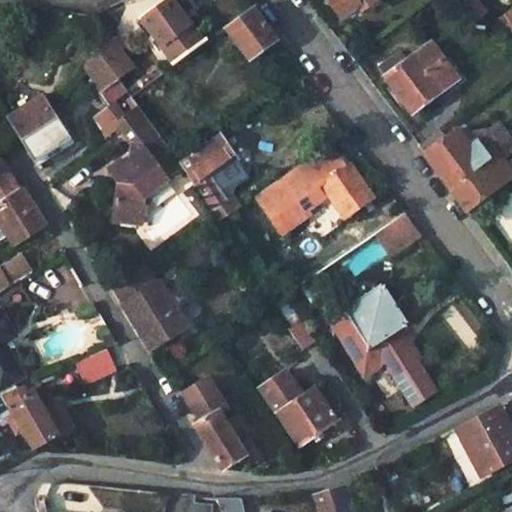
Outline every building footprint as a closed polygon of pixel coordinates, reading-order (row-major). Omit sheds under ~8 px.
[(202,39),(188,20),(193,16),(188,9),(186,8),(183,7),(181,8),(180,9),(172,0),(171,0),(143,21),(173,62),(202,39)] [(327,0),(340,18),(359,4),(364,11),(379,0),(327,0)] [(488,11),(478,0),(464,0),(459,4),(474,23),(488,11)] [(277,42),(252,9),(225,30),(249,63),(277,42)] [(511,16),(511,15),(499,24),(511,40),(511,16)] [(100,54),(117,78),(131,68),(112,42),(100,54)] [(456,83),(429,48),(403,67),(396,58),(378,71),(411,116),(456,83)] [(100,54),(84,70),(90,78),(110,105),(127,92),(117,78),(100,54)] [(110,105),(123,124),(140,111),(127,92),(110,105)] [(8,115),(36,160),(67,140),(40,96),(8,115)] [(123,124),(110,105),(91,119),(104,138),(120,127),(120,126),(123,124)] [(147,192),(181,170),(179,167),(140,111),(123,124),(120,126),(120,127),(135,147),(137,164),(131,168),(125,160),(114,167),(122,179),(115,217),(141,223),(147,192)] [(236,125),(221,136),(236,156),(250,146),(236,125)] [(469,199),(487,185),(493,192),(511,179),(491,151),(486,155),(476,142),(467,148),(455,132),(443,141),(436,131),(418,145),(447,184),(455,179),(469,199)] [(181,170),(218,222),(230,213),(224,204),(228,201),(211,174),(226,163),(236,156),(221,136),(179,167),(181,170)] [(299,215),(327,196),(342,218),(372,198),(350,166),(345,169),(328,144),(253,197),(270,221),(282,212),(289,222),(299,215)] [(47,224),(25,187),(19,190),(0,158),(0,222),(13,244),(47,224)] [(241,186),(226,163),(211,174),(228,201),(236,194),(241,186)] [(469,199),(455,179),(447,184),(462,204),(469,199)] [(303,221),(299,215),(289,222),(282,212),(270,221),(279,235),(303,221)] [(421,234),(406,214),(377,234),(391,254),(421,234)] [(16,282),(32,272),(24,260),(5,272),(12,284),(16,282)] [(0,291),(12,284),(5,272),(0,274),(0,291)] [(136,273),(113,287),(125,306),(148,292),(136,273)] [(17,336),(7,317),(29,305),(16,282),(12,284),(0,291),(0,305),(1,307),(0,307),(0,388),(23,376),(4,343),(17,336)] [(160,284),(148,292),(125,306),(150,347),(185,325),(160,284)] [(331,328),(365,380),(385,367),(412,407),(432,393),(412,363),(416,360),(407,347),(404,350),(395,336),(400,332),(404,333),(406,327),(403,327),(382,296),(383,292),(378,291),(377,294),(347,314),(344,314),(342,321),(331,328)] [(113,333),(105,337),(110,346),(112,345),(118,342),(113,333)] [(123,367),(112,345),(110,346),(80,360),(91,382),(123,367)] [(171,370),(188,396),(212,382),(195,354),(171,370)] [(279,412),(301,445),(338,419),(316,387),(303,396),(285,369),(256,386),(275,414),(279,412)] [(186,405),(224,467),(246,453),(219,411),(227,406),(212,382),(188,396),(192,401),(186,405)] [(23,395),(18,387),(2,394),(34,447),(73,426),(59,402),(44,409),(33,390),(23,395)] [(511,461),(511,434),(498,407),(464,425),(490,473),(511,461)] [(490,473),(464,425),(456,430),(481,478),(490,473)] [(315,497),(320,511),(354,511),(351,501),(346,487),(315,497)] [(208,511),(194,510),(196,500),(171,497),(163,511),(208,511)] [(358,499),(351,501),(354,511),(361,511),(362,511),(358,499)] [(220,503),(222,511),(244,511),(242,502),(220,503)]
